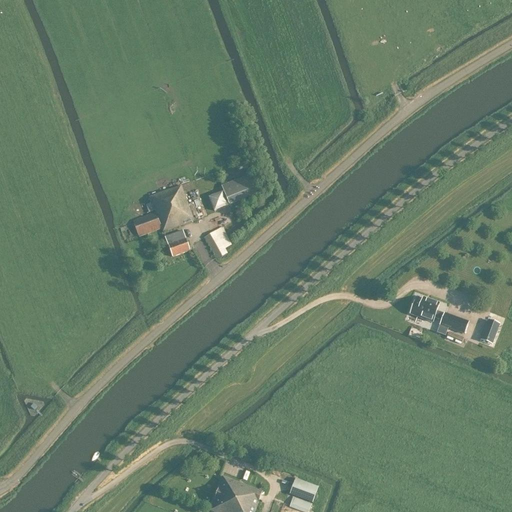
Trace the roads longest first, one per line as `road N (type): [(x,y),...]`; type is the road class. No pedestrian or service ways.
road 1 (unclassified): [(511,41),(361,147),(118,364),(0,487)]
road 2 (unclassified): [(67,511),(231,348),(436,168),(511,116)]
road 3 (track): [(7,302),(26,352),(76,406)]
